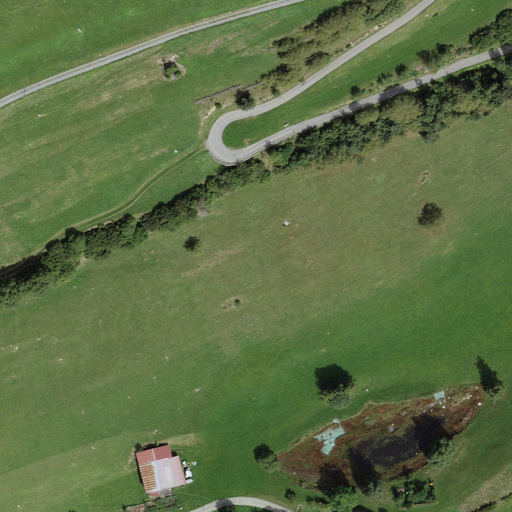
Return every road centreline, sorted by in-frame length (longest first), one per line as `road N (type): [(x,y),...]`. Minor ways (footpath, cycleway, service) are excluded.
road 1 (unclassified): [(428,0),(272,105),(229,117),(214,135),(220,153),(243,154),(511,49)]
road 2 (track): [(293,0),(169,36),(0,103)]
